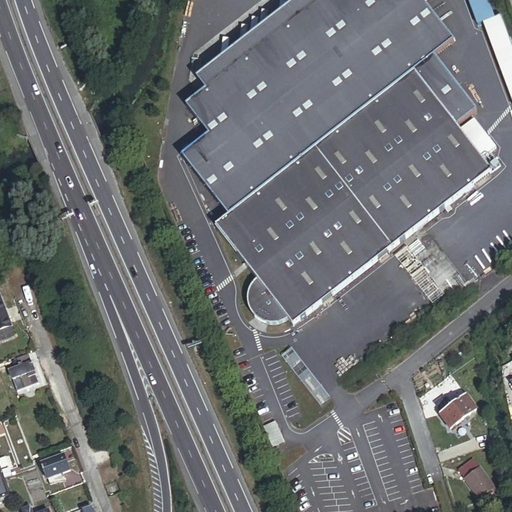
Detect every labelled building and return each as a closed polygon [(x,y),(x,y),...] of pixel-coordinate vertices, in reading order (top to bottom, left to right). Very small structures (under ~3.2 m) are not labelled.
[(293,328),(492,174),(482,161),(460,133),(457,130),(477,114),(435,59),(455,44),(420,0),(300,0),(197,80),(207,92),(186,108),(209,137),(182,158),(229,219),(216,229),(257,281),(256,282),(254,284),(252,287),(250,290),(249,293),(248,296),(247,299),(247,302),(248,305),(248,308),(249,312),(251,314),(253,317),(255,319),(257,322),(260,323),(263,325),(266,326),(269,326),(272,327),(275,327),(278,326),(281,325),(284,324),(287,322),(288,322),(293,328)] [(468,0),(478,26),(483,24),(489,22),(481,0),(468,0)] [(489,22),(483,24),(511,101),(511,48),(501,18),(489,22)] [(460,133),(482,161),(496,150),(474,122),(460,133)] [(453,295),(463,287),(425,240),(415,248),(453,295)] [(0,331),(3,330),(11,327),(6,310),(0,312),(0,331)] [(4,336),(13,333),(11,327),(3,330),(4,336)] [(283,356),(295,373),(302,369),(297,361),(300,359),(293,349),(283,356)] [(14,361),(16,369),(27,365),(24,357),(14,361)] [(10,381),(30,374),(27,365),(16,369),(7,372),(10,381)] [(30,374),(10,381),(14,392),(34,385),(30,374)] [(458,432),(482,410),(468,395),(454,407),(446,398),(438,406),(446,415),(444,416),(458,432)] [(273,447),(285,442),(276,422),(264,427),(273,447)] [(496,447),(492,434),(477,438),(480,451),(496,447)] [(44,481),(66,473),(61,458),(39,465),(44,481)] [(481,508),(496,496),(473,467),(458,478),(481,508)] [(5,478),(11,476),(9,469),(2,472),(5,478)]
